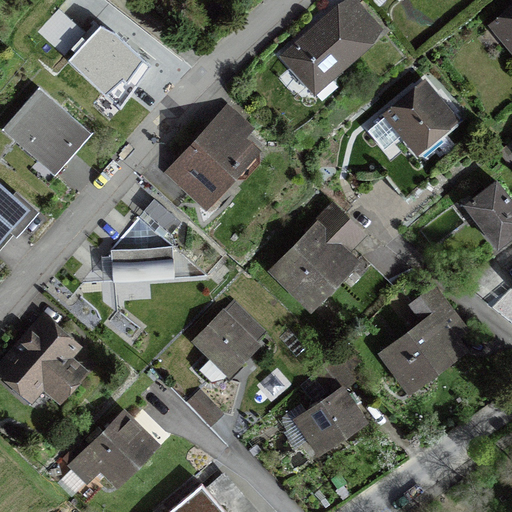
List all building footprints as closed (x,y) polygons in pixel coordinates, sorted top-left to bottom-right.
[(337,70),(379,33),(356,7),(343,18),(336,11),(315,30),(317,31),(311,36),(309,35),(284,58),(312,89),(335,68),(337,70)] [(511,51),(511,10),(492,27),(511,51)] [(100,27),(69,60),(106,94),(140,56),(118,34),(100,27)] [(416,152),(453,122),(422,85),(386,116),(381,120),(382,124),(381,125),(377,120),(372,124),(377,129),(376,128),(380,124),(381,125),(382,124),(382,120),(387,116),(416,152)] [(1,131),(37,162),(47,150),(58,159),(85,130),(37,89),(1,131)] [(210,194),(249,152),(217,122),(178,165),(210,194)] [(511,140),(497,153),(510,170),(511,169),(511,140)] [(497,248),(511,236),(511,205),(495,183),(464,207),(497,248)] [(0,238),(7,230),(15,237),(35,213),(14,195),(11,199),(0,189),(0,238)] [(314,239),(283,271),(309,296),(341,263),(337,259),(359,236),(331,209),(308,232),(314,239)] [(170,245),(170,246),(138,218),(80,285),(206,276),(170,245)] [(385,356),(409,388),(458,351),(437,323),(450,313),(432,289),(411,305),(426,325),(385,356)] [(198,371),(210,383),(222,378),(254,346),(238,331),(248,321),(231,304),(195,343),(211,358),(198,371)] [(64,359),(75,347),(50,326),(41,338),(38,336),(34,335),(32,337),(33,337),(27,344),(21,342),(16,345),(15,348),(15,351),(0,368),(0,373),(15,386),(27,372),(59,400),(82,374),(64,359)] [(357,361),(342,347),(332,358),(346,372),(357,361)] [(331,398),(297,421),(318,452),(360,423),(339,393),(354,379),(346,372),(332,358),(311,375),(331,398)] [(199,392),(186,404),(209,427),(222,415),(199,392)] [(116,482),(153,445),(122,415),(75,464),(88,477),(99,466),(116,482)] [(252,511),(219,471),(167,511),(252,511)]
